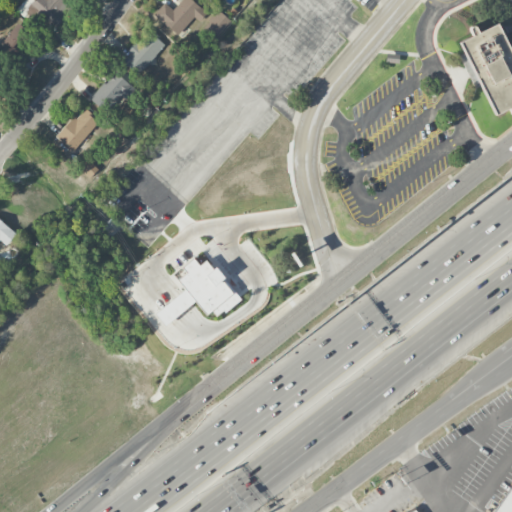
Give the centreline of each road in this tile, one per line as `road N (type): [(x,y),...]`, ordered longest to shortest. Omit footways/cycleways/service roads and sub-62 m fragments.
road 1 (motorway): [(511,215),(128,511)]
road 2 (secondary): [(511,147),(174,420)]
road 3 (motorway): [(208,511),(478,299)]
road 4 (residential): [(350,276),(334,259),(310,190),(311,129),(332,88),(406,0)]
road 5 (residential): [(123,0),(0,150)]
road 6 (secondary): [(305,511),(452,402)]
road 7 (secondary): [(174,420),(58,511)]
road 8 (motorway): [(174,420),(86,511)]
